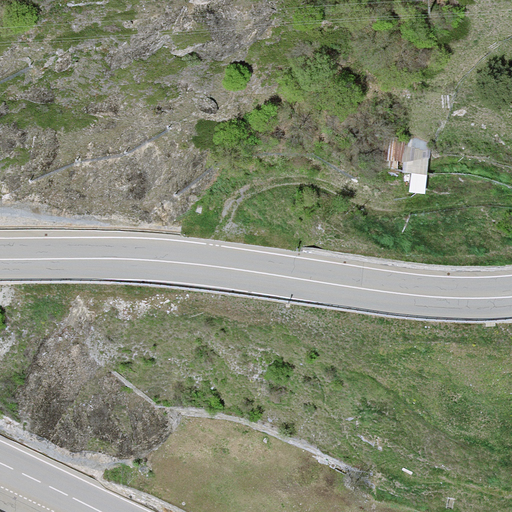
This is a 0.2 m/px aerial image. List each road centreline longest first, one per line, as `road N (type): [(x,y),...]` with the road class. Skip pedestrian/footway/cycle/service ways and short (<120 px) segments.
road 1 (secondary): [(0,259),(145,259),(441,298),(511,296)]
road 2 (track): [(206,267),(233,199),(270,179),(324,183),(388,206)]
